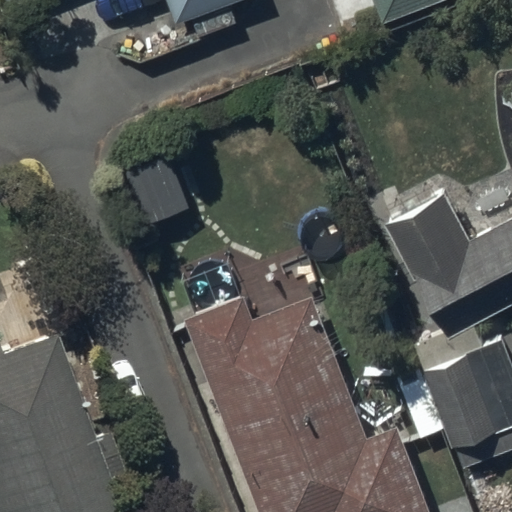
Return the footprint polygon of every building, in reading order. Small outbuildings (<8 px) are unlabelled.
[(4,0),(4,1),(6,0),(166,0),(173,20),(193,14),(199,31),(237,18),(231,0),(232,0),(4,0)] [(374,0),(381,17),(431,0),(374,0)] [(446,189),(387,220),(449,335),(511,299),(511,90),(511,213),(470,235),(446,189)] [(254,317),(246,294),(186,318),(262,511),(434,511),(399,421),(366,434),(313,298),(311,294),(254,317)] [(511,354),(504,333),(427,368),(452,443),(458,441),(465,463),(511,446),(511,354)] [(0,511),(115,511),(49,334),(0,352),(0,511)]
